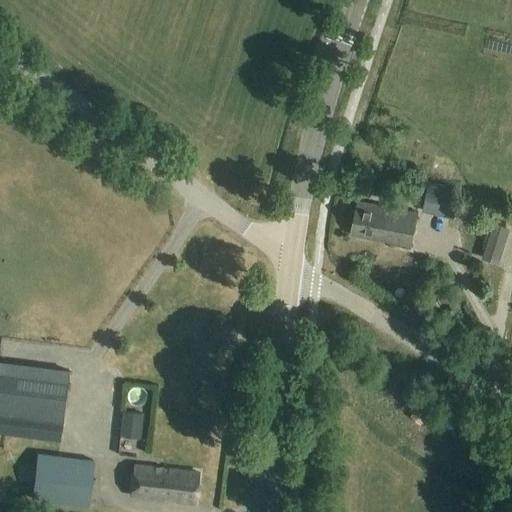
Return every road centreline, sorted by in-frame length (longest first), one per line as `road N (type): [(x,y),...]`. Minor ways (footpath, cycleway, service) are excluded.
road 1 (tertiary): [(287,258),(0,48)]
road 2 (tertiary): [(287,258),(358,0)]
road 3 (tertiary): [(511,399),(287,258)]
road 4 (tertiary): [(263,511),(287,258)]
